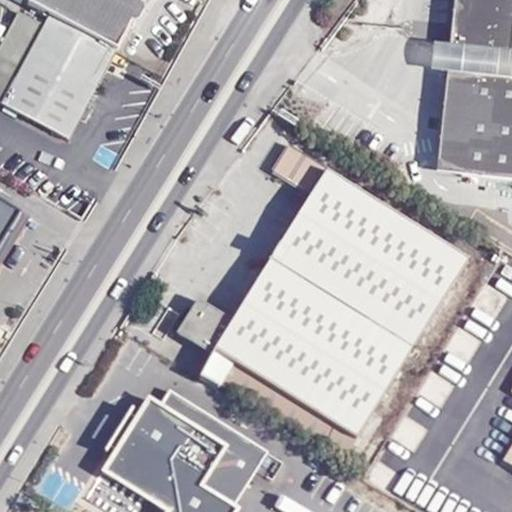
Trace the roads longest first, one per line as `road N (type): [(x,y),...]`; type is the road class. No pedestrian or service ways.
road 1 (secondary): [(0,477),(297,0)]
road 2 (secondary): [(261,0),(0,421)]
